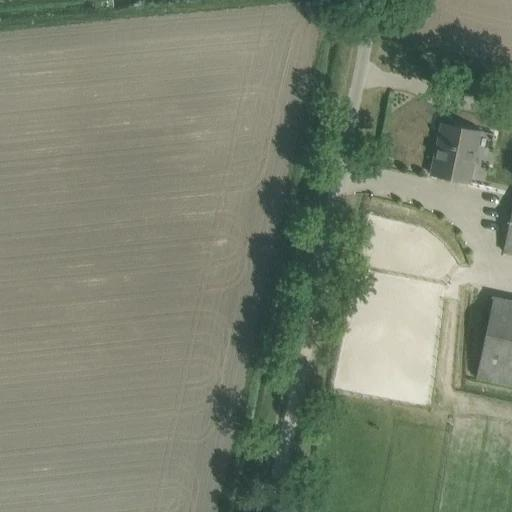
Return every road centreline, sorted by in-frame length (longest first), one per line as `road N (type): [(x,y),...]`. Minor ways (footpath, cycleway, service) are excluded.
road 1 (track): [(341,206),(279,511)]
road 2 (unclassified): [(341,206),(381,0)]
